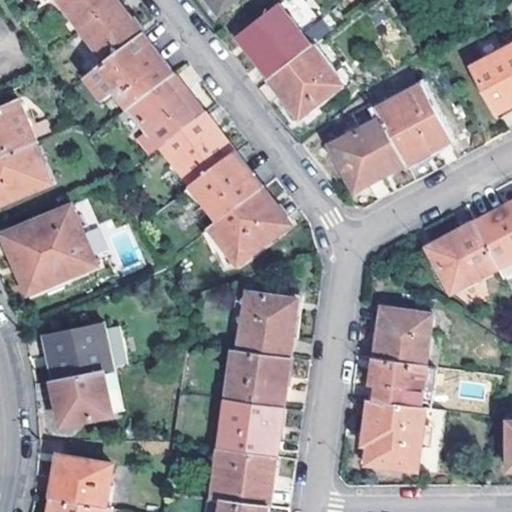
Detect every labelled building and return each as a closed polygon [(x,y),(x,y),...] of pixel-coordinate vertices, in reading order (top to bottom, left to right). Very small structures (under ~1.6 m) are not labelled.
[(63,0),(84,28),(120,0),(63,0)] [(120,0),(84,28),(110,61),(147,33),(121,0),(120,0)] [(212,0),(221,11),(235,0),(212,0)] [(238,33),(272,77),(314,45),(280,1),(238,33)] [(313,41),(329,31),(321,19),(305,30),(313,41)] [(147,33),(110,61),(89,78),(107,102),(120,91),(132,107),(177,73),(159,50),(147,33)] [(342,83),(314,45),(272,77),(302,115),(342,83)] [(511,45),(475,64),(500,113),(511,106),(511,45)] [(162,147),(164,145),(207,112),(177,73),(132,107),(162,147)] [(380,110),(384,118),(408,163),(452,139),(424,86),(380,110)] [(0,158),(37,143),(41,142),(26,103),(0,113),(0,158)] [(195,185),(238,152),(207,112),(164,145),(195,185)] [(359,189),(408,163),(384,118),(335,144),(359,189)] [(37,143),(0,158),(0,204),(53,183),(37,143)] [(195,185),(222,221),(265,188),(238,152),(195,185)] [(293,224),(265,188),(222,221),(213,227),(241,263),(293,224)] [(511,204),(478,222),(502,267),(511,261),(511,204)] [(27,251),(43,289),(101,265),(76,206),(7,235),(16,256),(27,251)] [(432,247),(455,292),(502,267),(478,222),(432,247)] [(27,251),(16,256),(31,294),(43,289),(27,251)] [(511,275),(511,261),(502,267),(507,278),(511,275)] [(251,290),(242,350),(292,356),(300,297),(251,290)] [(427,365),(432,326),(434,312),(385,305),(378,358),(427,365)] [(48,336),(57,381),(108,370),(116,368),(108,324),(48,336)] [(427,365),(437,366),(443,328),(432,326),(427,365)] [(232,398),(286,406),(292,356),(242,350),(238,349),(232,398)] [(372,400),(422,407),(427,365),(378,358),(372,400)] [(427,408),(431,409),(437,366),(427,365),(422,407),(427,408)] [(108,370),(57,381),(66,423),(117,413),(108,370)] [(224,448),(228,449),(279,455),(286,406),(232,398),(224,448)] [(368,463),(418,470),(427,408),(422,407),(372,400),(366,445),(371,445),(368,463)] [(220,477),(216,498),(225,499),(272,505),(279,455),(228,449),(224,478),(220,477)] [(64,454),(56,496),(108,506),(115,464),(64,454)] [(114,511),(115,507),(108,506),(56,496),(53,511),(114,511)] [(225,499),(223,511),(271,511),(272,505),(225,499)]
